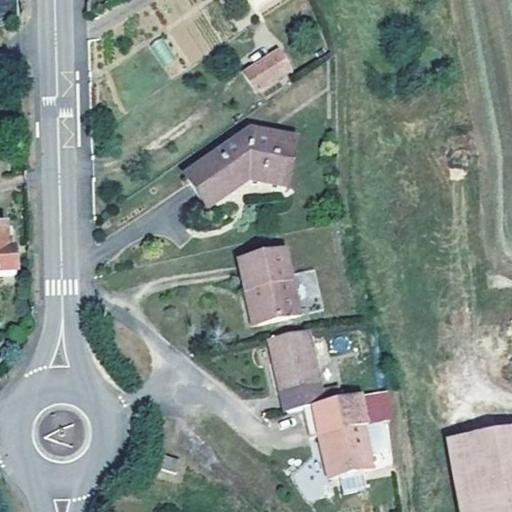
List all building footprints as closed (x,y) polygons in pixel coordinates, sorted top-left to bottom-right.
[(165,37),(150,43),(163,73),(177,67),(165,37)] [(280,51),(244,75),(256,94),(292,71),(280,51)] [(286,189),(295,142),(251,132),(186,177),(204,203),(238,179),(286,189)] [(6,241),(5,229),(0,229),(0,276),(17,276),(16,252),(6,252),(6,241)] [(250,292),(258,327),(299,318),(285,253),(238,263),(245,294),(250,292)] [(250,292),(245,294),(253,328),(258,327),(250,292)] [(269,341),(285,414),(302,410),(325,405),(308,332),(269,341)] [(388,397),(386,391),(360,397),(363,411),(389,405),(388,397)] [(366,427),(363,411),(360,397),(325,405),(302,410),(306,425),(326,421),(329,435),(320,438),(329,479),(373,469),(364,428),(366,427)] [(309,440),(320,438),(329,435),(326,421),(306,425),(309,440)] [(467,511),(511,511),(511,433),(456,443),(467,511)] [(181,461),(162,456),(159,469),(178,474),(181,461)]
